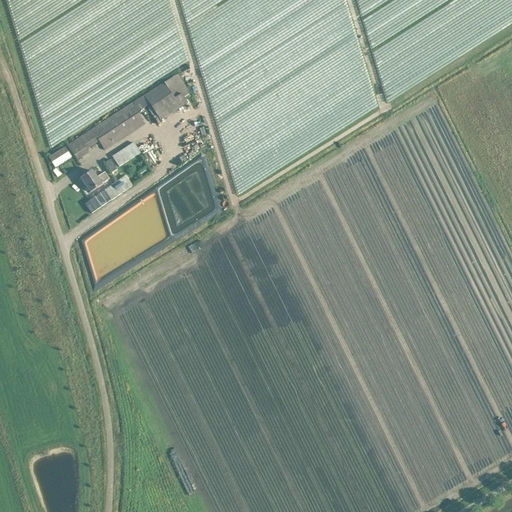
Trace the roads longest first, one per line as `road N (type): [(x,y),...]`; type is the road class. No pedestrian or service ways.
road 1 (unclassified): [(109,511),(108,395),(20,112)]
road 2 (unknown): [(61,244),(165,173),(170,154),(155,130)]
